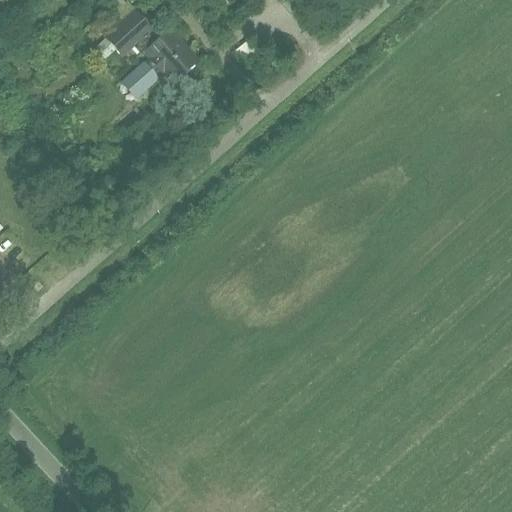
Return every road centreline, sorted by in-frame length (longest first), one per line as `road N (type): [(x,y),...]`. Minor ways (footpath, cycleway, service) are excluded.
road 1 (track): [(8,337),(378,0)]
road 2 (unclassified): [(97,511),(0,406)]
